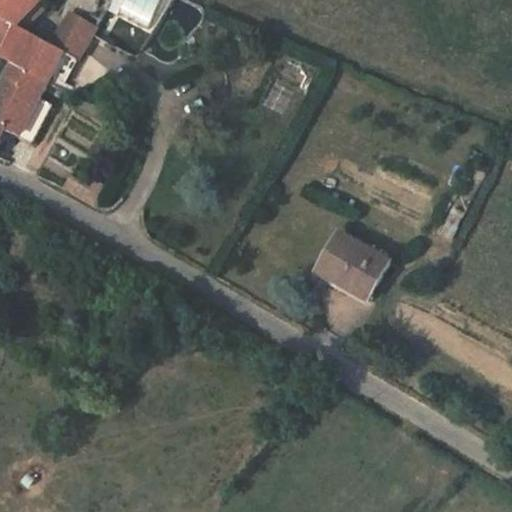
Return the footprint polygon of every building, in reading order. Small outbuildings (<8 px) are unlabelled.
[(49,82),(65,51),(52,44),(37,36),(24,29),(19,26),(44,0),(0,0),(0,54),(15,63),(49,82)] [(72,13),(52,44),(65,51),(80,59),(99,28),(72,13)] [(0,154),(7,143),(2,140),(8,129),(22,135),(20,139),(35,145),(55,106),(41,100),(49,82),(15,63),(0,91),(0,154)] [(92,190),(71,178),(64,189),(97,208),(107,188),(97,182),(92,190)] [(342,234),(320,272),(370,301),(392,263),(342,234)]
